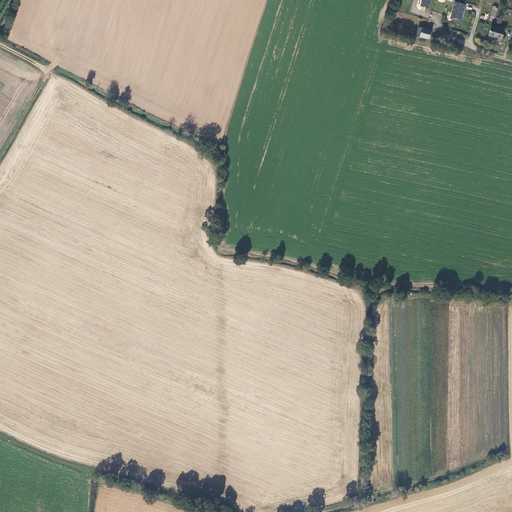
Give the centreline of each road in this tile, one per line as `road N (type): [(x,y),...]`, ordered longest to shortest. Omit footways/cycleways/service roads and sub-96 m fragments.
road 1 (track): [(237,511),(69,464),(0,434)]
road 2 (track): [(326,511),(502,447)]
